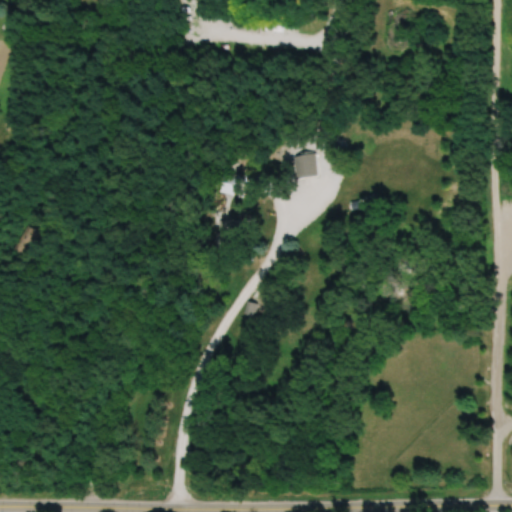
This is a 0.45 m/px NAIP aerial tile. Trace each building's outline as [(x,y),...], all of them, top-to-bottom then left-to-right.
[(292,155),(313,151),(317,173),(295,177),(292,155)] [(213,189),(218,168),(235,172),(230,193),(213,189)] [(350,199),(358,198),(359,206),(351,207),(350,199)] [(240,250),(239,219),(215,219),(216,250),(240,250)] [(35,235),(20,225),(6,247),(21,257),(35,235)]
